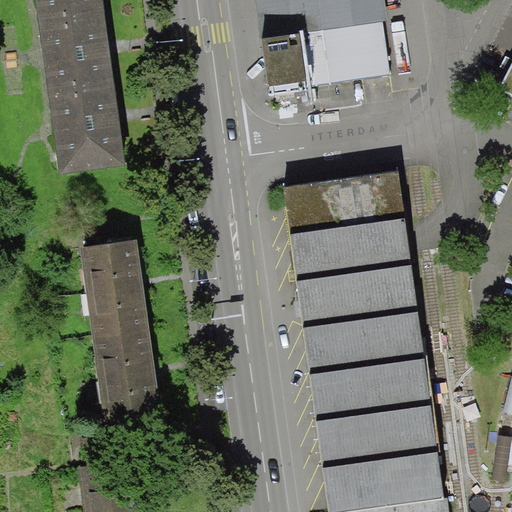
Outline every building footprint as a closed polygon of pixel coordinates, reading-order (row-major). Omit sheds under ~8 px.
[(38,0),(41,17),(100,9),(98,0),(38,0)] [(257,0),(263,34),(383,18),(380,0),(257,0)] [(104,38),(100,9),(41,17),(52,93),(111,85),(104,38)] [(266,44),(272,91),(272,92),(289,90),(291,102),(297,101),(295,89),(306,88),(306,86),(390,75),(382,20),(265,37),(266,44)] [(511,61),(498,87),(511,94),(511,61)] [(115,112),(111,85),(52,93),(63,169),(122,161),(115,112)] [(294,260),(329,511),(444,496),(403,204),(398,170),(284,186),(294,260)] [(93,314),(96,334),(145,328),(138,277),(133,239),(84,246),(87,268),(91,267),(98,314),(93,314)] [(145,328),(96,334),(99,354),(103,354),(110,400),(105,401),(108,423),(157,416),(150,365),(145,328)] [(137,511),(136,504),(131,459),(82,465),(84,487),(89,487),(92,511),(137,511)] [(448,511),(446,497),(336,511),(448,511)]
